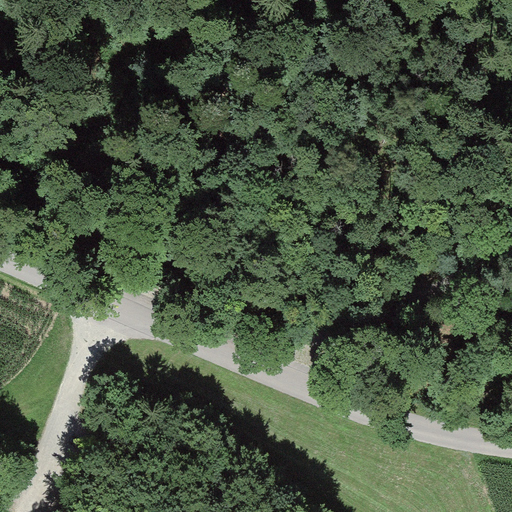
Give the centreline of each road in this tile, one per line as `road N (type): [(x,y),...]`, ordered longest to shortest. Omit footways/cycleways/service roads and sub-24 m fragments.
road 1 (unclassified): [(0,261),(381,414),(511,443)]
road 2 (track): [(250,360),(357,327),(511,239)]
road 3 (track): [(112,303),(26,511)]
